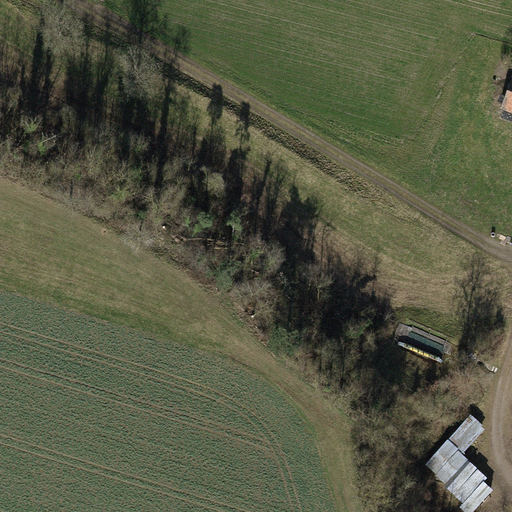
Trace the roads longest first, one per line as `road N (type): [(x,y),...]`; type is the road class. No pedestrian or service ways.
road 1 (track): [(511,260),(60,0)]
road 2 (track): [(511,348),(493,426),(511,490)]
